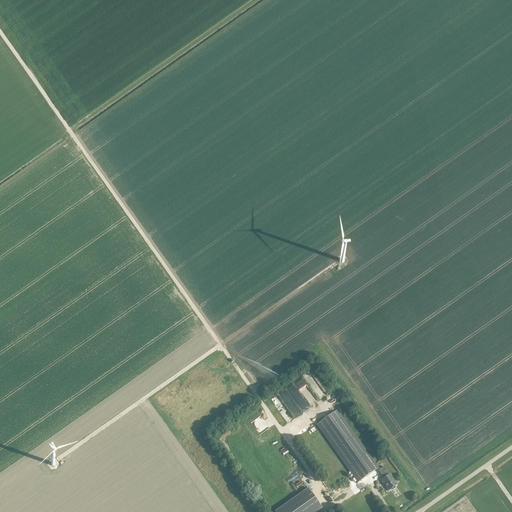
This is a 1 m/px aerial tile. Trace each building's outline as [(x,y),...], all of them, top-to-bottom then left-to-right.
[(294,379),(297,385),(303,381),(299,376),(294,379)] [(309,376),(305,380),(318,394),(322,390),(309,376)] [(297,388),(306,396),(310,391),(302,383),(297,388)] [(278,405),(283,412),(286,410),(281,403),(278,405)] [(338,410),(317,425),(358,483),(377,469),(378,468),(379,468),(338,410)] [(385,485),(389,491),(391,489),(392,490),(393,490),(395,488),(395,487),(397,485),(392,479),(393,478),(390,474),(389,475),(384,467),(379,470),(378,468),(377,469),(378,471),(384,479),(381,481),(385,485)] [(274,511),(316,511),(322,508),(308,488),(275,511),(274,511)]
